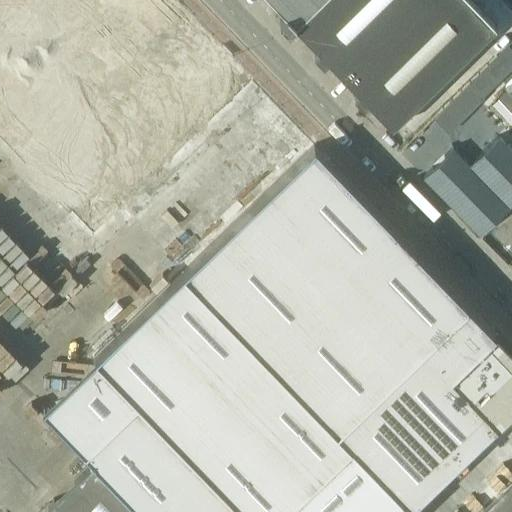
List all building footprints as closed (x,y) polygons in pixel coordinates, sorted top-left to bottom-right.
[(177,0),(0,0),(0,132),(24,158),(10,172),(59,222),(74,207),(91,225),(247,73),(177,0)] [(287,26),(314,0),(273,0),(287,14),(281,20),(287,26)] [(314,0),(287,26),(290,30),(296,24),(320,50),(316,54),(325,64),(329,59),(360,91),(356,95),(365,105),(370,101),(393,126),(497,27),(472,0),(314,0)] [(511,78),(504,87),(505,88),(499,95),(511,109),(511,78)] [(467,83),(434,115),(449,130),(482,98),(467,83)] [(453,146),(424,175),(480,233),(511,202),(511,148),(499,135),(470,163),(453,146)] [(137,399),(84,449),(94,459),(145,511),(280,511),(351,444),(410,506),(497,422),(498,423),(511,410),(511,345),(496,329),(495,330),(315,143),(95,355),(137,399)] [(40,511),(145,511),(94,459),(40,511)]
